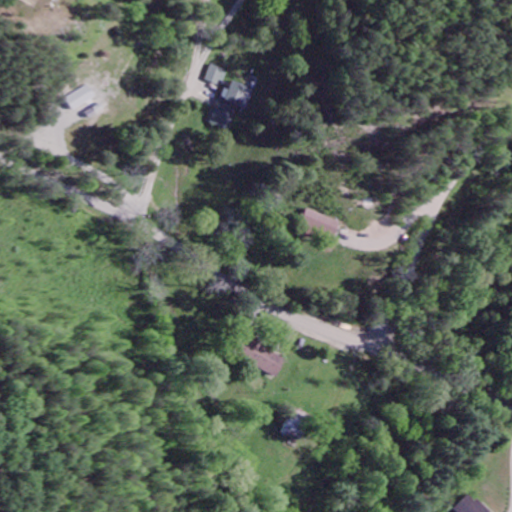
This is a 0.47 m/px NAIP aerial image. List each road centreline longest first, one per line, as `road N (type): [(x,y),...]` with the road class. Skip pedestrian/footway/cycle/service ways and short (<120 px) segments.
road 1 (residential): [(511,415),(273,310),(161,241),(0,160)]
road 2 (residential): [(238,0),(183,90),(130,225)]
road 3 (residential): [(0,392),(38,463),(45,511)]
